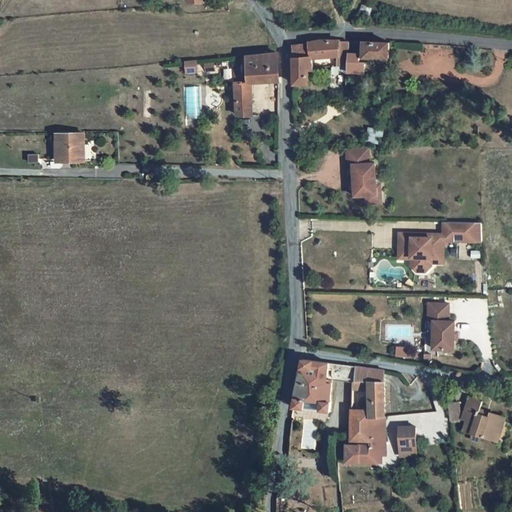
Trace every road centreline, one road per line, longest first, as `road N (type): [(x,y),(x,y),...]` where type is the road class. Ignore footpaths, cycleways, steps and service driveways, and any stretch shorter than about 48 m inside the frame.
road 1 (unclassified): [(281,38),(293,349)]
road 2 (unknown): [(289,173),(0,168)]
road 3 (unclassified): [(281,38),(350,32),(511,45)]
road 4 (residential): [(293,349),(511,380)]
road 5 (unclassified): [(293,349),(271,511)]
road 6 (unknown): [(291,217),(412,221)]
